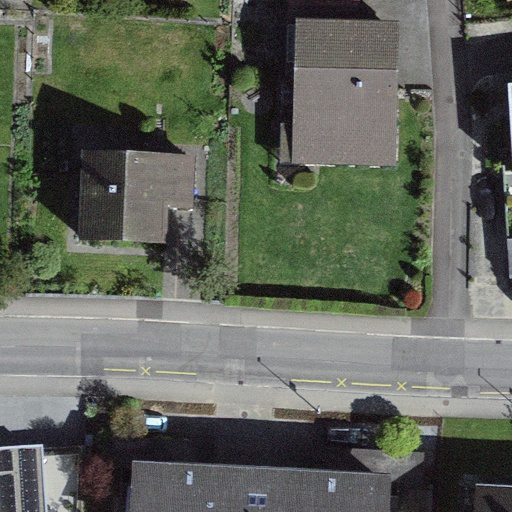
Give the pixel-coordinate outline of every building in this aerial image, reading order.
[(299,24),(296,125),(282,124),(281,162),(312,163),(312,159),(392,161),(395,27),(299,24)] [(191,158),(84,155),(82,239),(164,241),(165,205),(190,206),(191,158)] [(81,511),(85,452),(0,458),(0,511),(81,511)] [(209,511),(211,493),(212,474),(212,473),(138,469),(135,511),(209,511)] [(310,479),(309,497),(307,511),(382,511),(384,481),(310,478),(310,479)] [(307,511),(309,497),(211,493),(209,511),(307,511)] [(476,511),(511,511),(511,495),(478,494),(476,511)]
